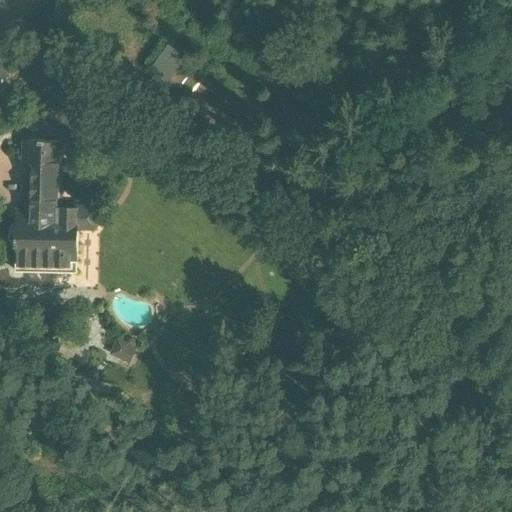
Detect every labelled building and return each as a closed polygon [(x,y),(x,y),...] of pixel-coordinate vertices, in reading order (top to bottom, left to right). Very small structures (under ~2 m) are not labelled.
[(63,47),(44,62),(74,100),(93,85),(63,47)] [(0,57),(0,84),(14,71),(2,56),(0,57)] [(127,107),(113,122),(127,136),(142,122),(127,107)] [(47,139),(28,139),(28,163),(32,163),(32,198),(59,198),(60,141),(47,141),(47,139)] [(78,205),(58,205),(59,198),(32,198),(31,212),(18,212),(17,243),(17,256),(50,256),(57,256),(57,247),(77,248),(78,205)] [(78,212),(78,228),(98,228),(98,212),(78,212)] [(77,261),(77,248),(57,247),(57,256),(50,256),(50,261),(77,261)] [(103,262),(77,261),(77,291),(102,292),(103,262)]
